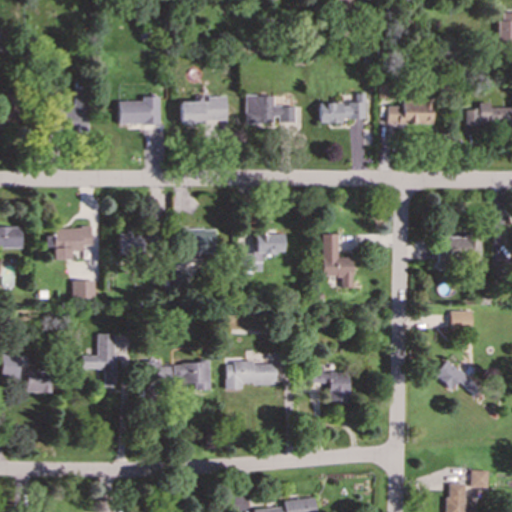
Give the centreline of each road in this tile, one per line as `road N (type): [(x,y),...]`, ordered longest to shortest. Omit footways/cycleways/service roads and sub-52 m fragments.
road 1 (residential): [(511,179),(0,179)]
road 2 (residential): [(397,456),(130,472),(0,469)]
road 3 (residential): [(400,181),(394,511)]
